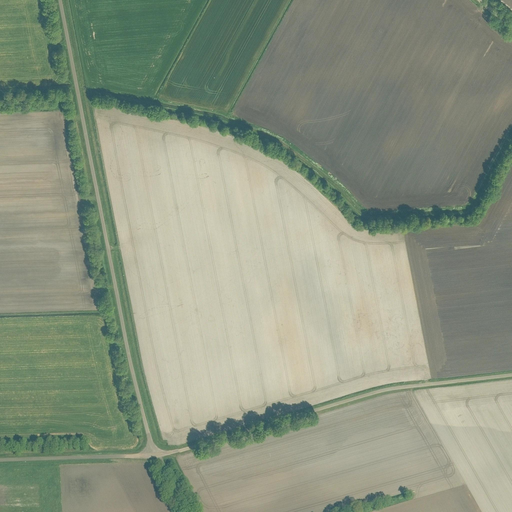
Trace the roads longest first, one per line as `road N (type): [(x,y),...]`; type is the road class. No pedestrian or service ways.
road 1 (unclassified): [(153,455),(60,0)]
road 2 (unclassified): [(153,455),(384,390),(511,375)]
road 3 (unclassified): [(0,460),(153,455)]
